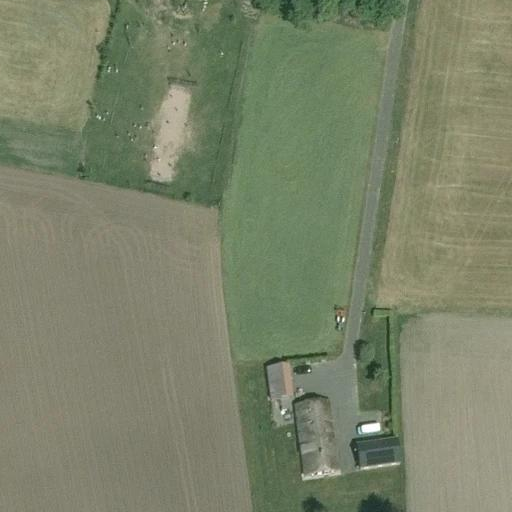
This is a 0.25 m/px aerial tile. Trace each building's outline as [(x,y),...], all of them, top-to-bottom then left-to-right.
[(291,389),(268,392),(269,403),(292,400),(291,389)] [(300,441),(332,436),(328,403),(295,408),(300,441)] [(332,436),(300,441),(305,478),(338,474),(332,436)] [(396,441),(356,446),(359,470),(399,465),(396,441)] [(370,474),(355,474),(356,494),(371,493),(370,474)]
